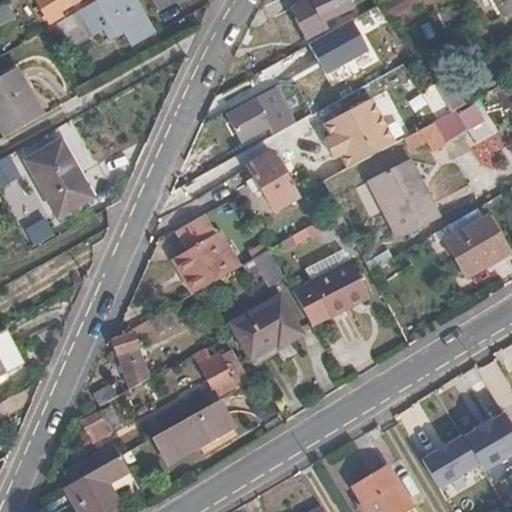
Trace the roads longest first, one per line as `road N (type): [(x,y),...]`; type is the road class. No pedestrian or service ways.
road 1 (residential): [(245,0),(11,511)]
road 2 (residential): [(177,511),(511,310)]
